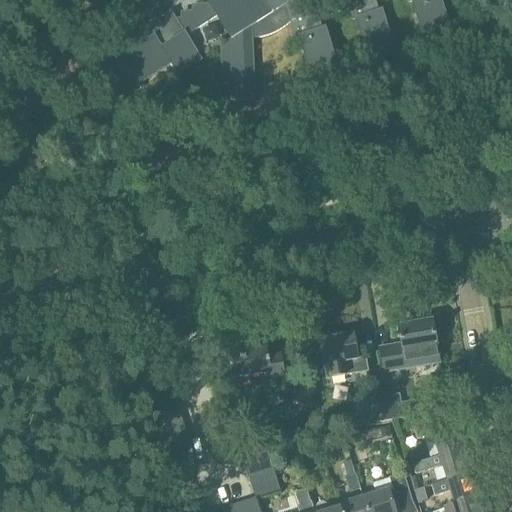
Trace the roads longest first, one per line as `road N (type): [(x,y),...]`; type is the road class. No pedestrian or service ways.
road 1 (unclassified): [(0,302),(457,223)]
road 2 (residential): [(511,477),(488,402),(457,223)]
